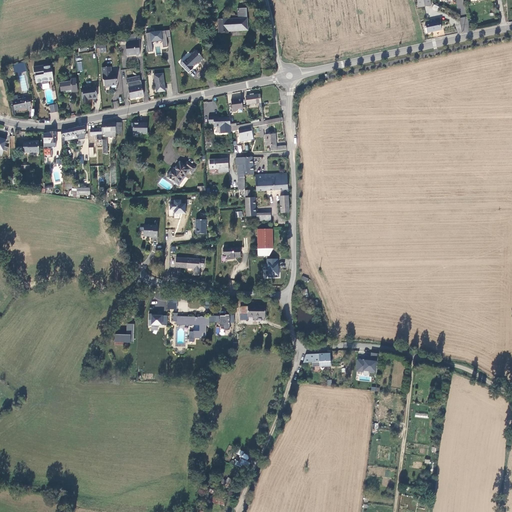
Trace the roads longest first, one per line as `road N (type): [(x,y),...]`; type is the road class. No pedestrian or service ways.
road 1 (unclassified): [(511,395),(461,366),(387,348),(310,351),(295,342),(288,313),(288,75)]
road 2 (tertiary): [(288,75),(57,126),(0,119)]
road 3 (tertiary): [(511,28),(288,75)]
road 4 (track): [(238,511),(301,349)]
road 5 (track): [(413,356),(394,511)]
